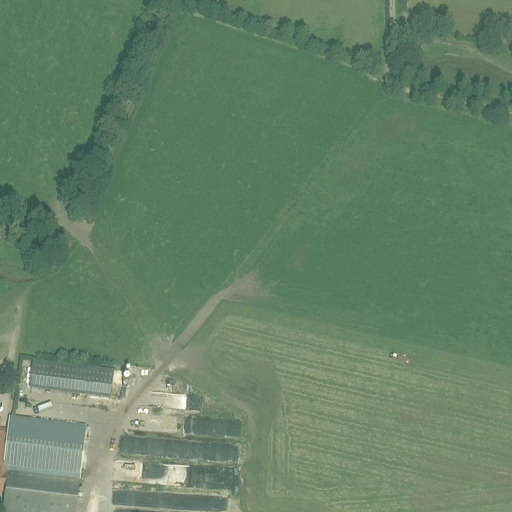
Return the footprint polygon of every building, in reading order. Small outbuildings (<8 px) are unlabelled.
[(139,315),(40,303),(35,348),(134,360),(139,315)] [(113,371),(44,363),(33,362),(30,390),(110,400),(113,371)] [(176,400),(175,409),(199,410),(199,400),(176,400)] [(0,492),(5,493),(2,511),(74,511),(85,428),(9,419),(8,431),(0,430),(0,492)] [(170,454),(181,454),(181,445),(171,444),(170,454)] [(116,463),(115,482),(158,483),(158,465),(116,463)]
